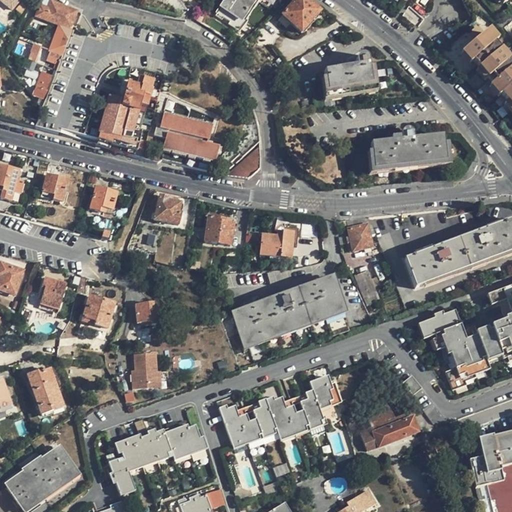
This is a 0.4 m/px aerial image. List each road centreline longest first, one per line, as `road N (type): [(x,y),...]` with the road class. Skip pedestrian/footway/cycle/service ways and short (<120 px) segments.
road 1 (residential): [(80,0),(183,30),(227,56),(262,109),(267,197)]
road 2 (residential): [(267,197),(0,134)]
road 3 (residential): [(462,192),(334,204),(267,197)]
road 4 (tertiary): [(343,0),(401,45),(481,133)]
road 5 (unknown): [(334,204),(360,266),(302,281)]
